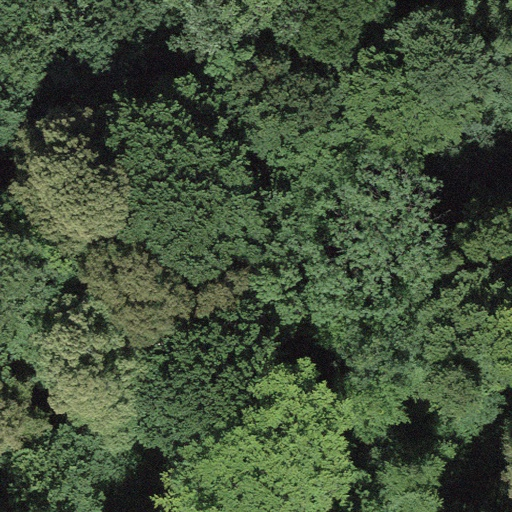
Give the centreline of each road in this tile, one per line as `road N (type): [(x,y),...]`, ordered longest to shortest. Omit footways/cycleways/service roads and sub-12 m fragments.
road 1 (track): [(203,0),(54,511)]
road 2 (track): [(0,236),(110,305),(265,511)]
